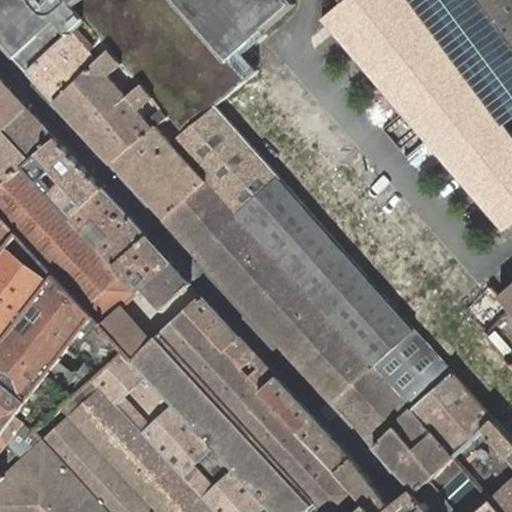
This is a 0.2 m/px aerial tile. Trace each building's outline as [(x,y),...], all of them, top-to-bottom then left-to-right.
[(0,0),(0,41),(9,51),(29,72),(77,28),(85,20),(90,24),(113,50),(123,61),(137,76),(143,83),(154,97),(163,109),(169,116),(184,134),(217,107),(247,81),(229,60),(239,51),(262,32),(265,34),(296,6),(290,0),(0,0)] [(511,221),(511,136),(505,127),(410,0),(341,0),(343,3),(323,20),(455,173),(503,228),(511,221)] [(410,0),(505,127),(511,121),(511,45),(498,27),(478,0),(410,0)] [(511,0),(478,0),(498,27),(511,45),(511,0)] [(57,102),(113,50),(90,24),(85,20),(77,28),(29,72),(57,102)] [(130,95),(143,83),(137,76),(123,61),(113,50),(57,102),(86,134),(130,95)] [(239,51),(229,60),(247,81),(259,73),(258,72),(239,51)] [(0,136),(30,109),(3,80),(0,82),(0,136)] [(157,127),(158,125),(169,116),(163,109),(154,97),(143,83),(130,95),(86,134),(113,163),(157,127)] [(493,499),(504,511),(511,511),(511,437),(499,424),(497,421),(454,373),(416,331),(280,178),(217,107),(184,134),(174,142),(207,179),(239,215),(372,364),(375,366),(413,409),(414,410),(431,430),(455,456),(457,457),(463,464),(493,499)] [(58,139),(30,109),(0,136),(0,188),(9,181),(24,167),(58,139)] [(174,142),(184,134),(169,116),(158,125),(174,142)] [(132,177),(174,142),(158,125),(157,127),(113,163),(132,183),(132,177)] [(103,187),(58,139),(24,167),(71,218),(103,187)] [(165,219),(207,179),(174,142),(132,177),(132,183),(165,219)] [(71,218),(24,167),(9,181),(0,188),(0,216),(17,235),(55,276),(85,309),(93,318),(100,326),(125,353),(132,361),(151,345),(120,310),(140,291),(124,274),(117,266),(71,218)] [(333,401),(372,364),(239,215),(207,179),(165,219),(193,249),(305,371),(333,401)] [(148,237),(103,187),(71,218),(117,266),(148,237)] [(0,216),(0,256),(17,235),(0,216)] [(17,235),(0,256),(0,347),(55,276),(17,235)] [(171,262),(148,237),(117,266),(124,274),(140,291),(143,288),(171,262)] [(190,282),(171,262),(143,288),(161,308),(190,282)] [(94,382),(125,353),(100,326),(93,318),(85,309),(55,276),(0,347),(0,380),(27,402),(0,436),(0,471),(7,477),(26,460),(10,447),(27,424),(37,433),(64,409),(94,382)] [(511,309),(511,290),(503,299),(511,309)] [(240,336),(203,296),(188,310),(225,350),(240,336)] [(225,350),(188,310),(162,335),(320,506),(325,511),(375,511),(370,507),(359,495),(339,473),(301,432),(263,391),(225,350)] [(511,363),(511,313),(487,335),(511,363)] [(162,335),(151,345),(132,361),(267,505),(273,511),(313,511),(320,506),(162,335)] [(278,377),(240,336),(225,350),(263,391),(278,377)] [(273,511),(267,505),(132,361),(125,353),(94,382),(215,511),(273,511)] [(397,426),(414,410),(413,409),(375,366),(372,364),(333,401),(375,446),(397,426)] [(315,418),(278,377),(263,391),(301,432),(315,418)] [(0,436),(27,402),(0,380),(0,482),(7,477),(0,471),(0,436)] [(215,511),(94,382),(64,409),(71,417),(159,511),(215,511)] [(375,446),(414,488),(417,492),(455,456),(431,430),(414,410),(397,426),(375,446)] [(159,511),(71,417),(45,442),(26,459),(26,460),(7,477),(0,482),(0,511),(159,511)] [(353,459),(315,418),(301,432),(339,473),(353,459)] [(414,488),(412,490),(429,511),(504,511),(493,499),(479,511),(455,511),(437,489),(463,464),(457,457),(455,456),(417,492),(414,488)] [(375,511),(385,511),(392,507),(353,459),(339,473),(359,495),(370,507),(375,511)] [(429,511),(412,490),(411,491),(427,511),(429,511)] [(427,511),(411,491),(402,499),(392,507),(396,511),(427,511)]
